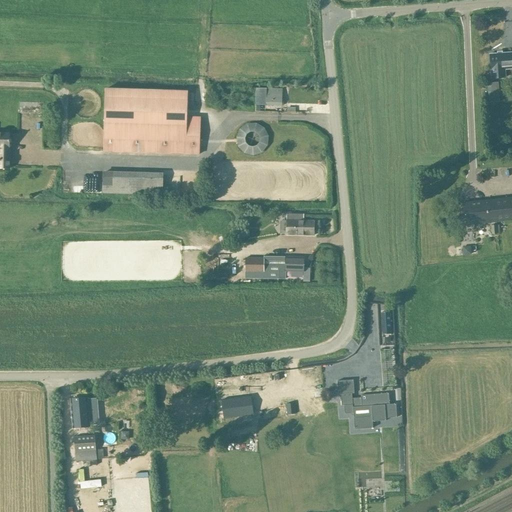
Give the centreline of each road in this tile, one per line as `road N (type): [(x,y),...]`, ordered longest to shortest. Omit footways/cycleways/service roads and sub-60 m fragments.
road 1 (unclassified): [(0,377),(148,373),(340,345),(352,296),(326,15)]
road 2 (unclassified): [(326,15),(511,2)]
road 3 (unknown): [(456,6),(466,179)]
